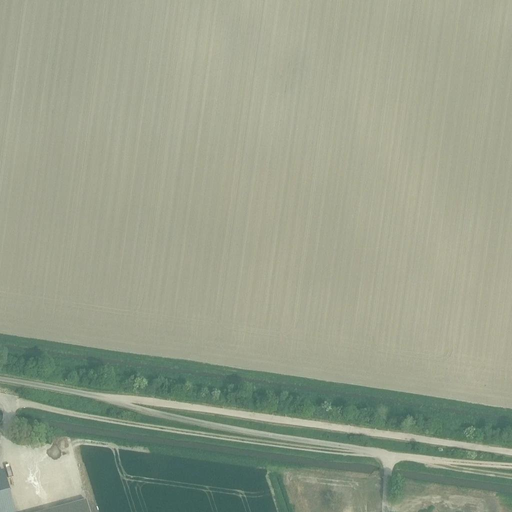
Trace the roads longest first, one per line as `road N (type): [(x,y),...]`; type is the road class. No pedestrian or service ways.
road 1 (unclassified): [(511,453),(0,379)]
road 2 (track): [(388,455),(511,477)]
road 3 (track): [(388,455),(511,465)]
